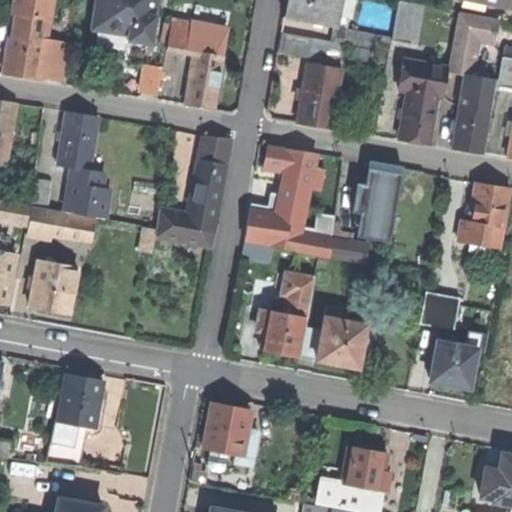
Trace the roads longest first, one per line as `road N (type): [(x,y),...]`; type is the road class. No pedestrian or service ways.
road 1 (residential): [(511,429),(202,372)]
road 2 (residential): [(248,128),(511,175)]
road 3 (residential): [(0,87),(248,128)]
road 4 (residential): [(248,128),(202,372)]
road 5 (residential): [(190,370),(0,332)]
road 6 (residential): [(163,511),(190,370)]
road 7 (residential): [(273,0),(248,128)]
